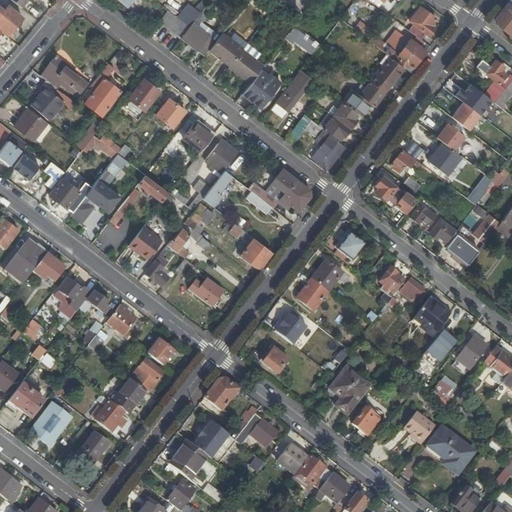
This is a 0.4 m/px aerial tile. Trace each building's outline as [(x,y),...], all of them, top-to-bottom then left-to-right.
[(511,37),(511,0),(497,19),(498,26),(511,37)] [(310,7),(316,13),(320,8),(314,2),(310,7)] [(0,28),(8,35),(22,18),(8,6),(4,11),(0,7),(0,28)] [(310,7),(307,11),(313,17),(316,13),(310,7)] [(414,26),(410,32),(412,33),(421,40),(425,35),(428,38),(435,29),(432,26),(436,20),(421,8),(410,23),(414,26)] [(160,23),(181,39),(189,28),(169,11),(160,23)] [(354,30),(363,34),(367,26),(358,21),(354,30)] [(189,28),(181,39),(198,52),(210,38),(192,24),(189,28)] [(295,25),(287,35),(312,56),(320,46),(295,25)] [(410,32),(402,25),(397,31),(407,39),(408,38),(412,33),(410,32)] [(412,33),(408,38),(411,40),(425,51),(429,46),(421,40),(412,33)] [(230,67),(243,51),(244,50),(231,41),(223,34),(209,51),(218,58),(220,56),(224,59),(222,61),(230,67)] [(231,41),(244,50),(248,44),(236,35),(231,41)] [(395,61),(410,73),(426,52),(425,51),(411,40),(406,46),(403,44),(400,48),(403,51),(399,56),(395,61)] [(261,70),(264,67),(256,61),(261,55),(248,45),(244,51),(243,51),(230,67),(230,68),(250,84),(261,70)] [(391,46),(385,54),(387,55),(389,56),(391,58),(392,59),(396,54),(392,50),(394,48),(391,46)] [(379,64),(381,65),(389,56),(387,55),(379,64)] [(368,82),(371,84),(383,93),(403,69),(390,60),(391,58),(389,56),(381,65),(368,82)] [(63,65),(87,85),(89,83),(76,73),(78,70),(68,62),(65,65),(55,57),(47,67),(56,74),(63,65)] [(482,60),(477,67),(500,85),(507,75),(502,71),(505,68),(496,61),(491,67),(482,60)] [(115,69),(108,64),(100,76),(106,80),(115,69)] [(81,93),(87,85),(63,65),(56,74),(62,79),(59,82),(74,94),(77,90),(81,93)] [(47,67),(41,76),(46,80),(49,82),(56,74),(47,67)] [(269,75),(261,70),(250,84),(243,94),(250,100),(249,101),(260,109),(276,89),(265,81),(269,75)] [(288,88),(277,103),(289,113),(314,81),(301,71),(294,81),(288,88)] [(49,82),(55,87),(59,82),(62,79),(56,74),(49,82)] [(502,86),(506,89),(511,80),(511,76),(510,75),(502,86)] [(100,76),(91,86),(96,90),(88,99),(86,98),(84,100),(86,102),(85,103),(102,117),(121,92),(106,80),(100,76)] [(145,111),(160,92),(144,79),(129,99),(145,111)] [(68,109),(74,102),(55,87),(49,82),(46,80),(42,85),(46,87),(31,106),(49,120),(62,104),(68,109)] [(346,105),(358,115),(361,117),(371,104),(375,107),(385,95),(383,93),(371,84),(361,96),(356,92),(346,105)] [(463,103),(480,116),(491,101),(487,97),(471,85),(465,93),(462,90),(456,98),(463,103)] [(491,101),(495,103),(501,95),(494,89),(487,97),(491,101)] [(501,95),(495,103),(499,106),(510,93),(506,89),(501,95)] [(499,106),(502,109),(511,95),(511,94),(511,93),(510,93),(499,106)] [(173,129),(186,112),(169,99),(156,116),(173,129)] [(463,103),(452,118),(470,131),(481,117),(480,116),(463,103)] [(339,110),(335,116),(352,129),(357,122),(354,120),(358,115),(346,105),(344,104),(339,110)] [(333,106),(328,112),(334,117),(335,116),(339,110),(333,106)] [(48,123),(29,109),(15,126),(34,141),(48,123)] [(319,125),(324,129),(325,130),(333,118),(328,114),(319,125)] [(323,130),(324,129),(319,125),(312,120),(306,115),(286,141),(292,146),(307,126),(326,141),(312,158),(327,170),(344,147),(323,130)] [(333,118),(325,130),(338,140),(342,135),(345,137),(350,131),(333,118)] [(201,152),(215,135),(197,120),(183,137),(201,152)] [(0,144),(11,131),(6,127),(5,129),(0,124),(0,144)] [(465,138),(447,124),(436,138),(445,144),(455,152),(465,138)] [(89,125),(75,145),(88,154),(93,146),(110,157),(119,145),(89,125)] [(221,140),(218,144),(228,151),(231,148),(221,140)] [(405,150),(416,157),(422,148),(411,140),(405,150)] [(8,168),(20,152),(8,141),(0,151),(0,158),(4,161),(2,164),(8,168)] [(222,174),(225,171),(239,153),(231,148),(228,151),(218,144),(205,161),(222,174)] [(448,175),(461,157),(455,152),(445,144),(436,155),(434,154),(429,161),(448,175)] [(125,145),(118,154),(124,159),(131,149),(125,145)] [(69,154),(77,158),(80,151),(72,147),(69,154)] [(409,168),(413,163),(415,161),(403,151),(391,166),(400,172),(405,165),(409,168)] [(39,167),(23,154),(13,168),(29,180),(39,167)] [(126,161),(118,154),(111,162),(120,169),(126,161)] [(64,173),(51,162),(45,170),(52,175),(47,183),(52,188),(64,173)] [(428,181),(434,174),(419,162),(413,170),(428,181)] [(72,213),(70,215),(81,224),(94,207),(92,206),(94,203),(108,213),(120,197),(107,186),(115,176),(106,170),(91,188),(72,213)] [(211,189),(203,199),(214,208),(223,197),(219,194),(232,176),(225,171),(222,174),(211,189)] [(282,171),(265,194),(278,204),(288,211),(290,208),(298,214),(310,198),(309,191),(282,171)] [(493,182),(493,183),(498,187),(505,178),(500,174),(493,182)] [(168,193),(146,176),(139,184),(146,190),(149,192),(162,202),(168,193)] [(375,192),(387,201),(388,200),(397,188),(383,177),(375,186),(377,188),(375,192)] [(408,177),(403,184),(415,193),(420,186),(408,177)] [(49,196),(72,213),(91,188),(85,183),(78,192),(62,179),(49,196)] [(188,208),(193,212),(203,199),(211,189),(206,184),(200,179),(193,189),(199,194),(188,208)] [(274,209),(278,204),(265,194),(256,187),(252,192),(273,208),(274,209)] [(472,202),(476,205),(488,190),(484,187),(472,202)] [(388,200),(406,213),(416,201),(405,192),(404,194),(397,188),(388,200)] [(130,196),(111,220),(116,225),(123,215),(123,214),(139,193),(135,189),(130,196)] [(176,191),(173,196),(184,204),(188,199),(176,191)] [(273,208),(252,192),(246,199),(267,215),(273,208)] [(419,220),(427,227),(434,219),(427,214),(430,211),(420,204),(410,218),(417,223),(419,220)] [(199,207),(186,224),(192,229),(205,213),(199,207)] [(507,237),(511,230),(511,207),(507,214),(500,223),(496,228),(507,237)] [(483,244),(496,228),(500,223),(488,214),(472,235),(483,244)] [(443,247),(446,243),(455,232),(436,216),(434,219),(427,227),(425,230),(442,243),(440,245),(443,247)] [(239,218),(234,224),(236,225),(242,229),(246,224),(239,218)] [(18,232),(3,221),(0,224),(0,246),(4,250),(18,232)] [(176,253),(185,260),(190,254),(186,251),(181,247),(188,237),(190,235),(199,242),(198,243),(209,251),(213,245),(192,229),(186,224),(185,223),(181,228),(182,229),(173,241),(171,241),(167,246),(176,253)] [(242,229),(236,225),(230,232),(237,238),(243,230),(242,229)] [(445,248),(467,265),(478,251),(464,240),(469,233),(460,225),(459,227),(455,232),(446,243),(448,245),(445,248)] [(143,228),(128,246),(136,252),(137,250),(141,253),(149,259),(161,242),(143,228)] [(349,233),(336,250),(351,261),(364,245),(349,233)] [(181,247),(186,251),(191,244),(188,237),(181,247)] [(239,255),(258,271),(272,253),(254,239),(242,254),(241,253),(239,255)] [(24,284),(47,254),(34,244),(31,248),(25,243),(5,269),(24,284)] [(47,254),(32,272),(43,280),(46,276),(53,282),(64,268),(47,254)] [(190,264),(185,260),(179,267),(184,271),(190,264)] [(311,279),(328,292),(342,273),(325,260),(311,279)] [(163,288),(170,279),(160,272),(163,269),(155,263),(145,275),(153,281),(163,288)] [(378,282),(394,294),(402,284),(404,281),(396,275),(397,274),(389,268),(378,282)] [(423,289),(407,277),(404,281),(402,284),(404,286),(399,292),(416,305),(424,294),(421,292),(423,289)] [(71,303),(79,309),(80,308),(85,302),(91,294),(83,288),(82,290),(75,285),(67,279),(56,293),(66,300),(70,295),(75,299),(71,303)] [(313,312),(328,292),(311,279),(299,294),(303,296),(299,301),(313,312)] [(223,293),(207,281),(202,286),(196,281),(189,290),(211,307),(223,293)] [(111,305),(94,293),(87,301),(104,314),(111,305)] [(381,301),(386,304),(391,298),(386,294),(381,301)] [(70,304),(71,303),(75,299),(70,295),(66,300),(70,304)] [(432,337),(451,312),(430,296),(411,321),(432,337)] [(392,308),(397,302),(392,298),(386,306),(388,308),(390,306),(392,308)] [(85,302),(80,308),(84,311),(88,305),(85,302)] [(130,328),(136,333),(143,324),(120,306),(108,321),(125,334),(130,328)] [(1,313),(0,314),(0,316),(1,316),(8,322),(14,315),(7,309),(3,314),(1,313)] [(369,310),(365,317),(373,322),(377,315),(369,310)] [(294,318),(290,315),(288,313),(275,330),(282,336),(290,342),(303,325),(295,319),(294,318)] [(31,340),(41,327),(32,319),(21,332),(31,340)] [(104,342),(96,337),(88,346),(96,352),(104,342)] [(474,363),(486,347),(473,337),(461,353),(474,363)] [(174,353),(160,341),(149,355),(164,366),(174,353)] [(433,368),(445,354),(433,343),(421,357),(433,368)] [(40,360),(46,352),(40,346),(34,354),(40,360)] [(259,360),(262,362),(273,348),(270,346),(259,360)] [(273,348),(262,362),(277,374),(288,360),(273,348)] [(504,379),(511,368),(511,360),(501,352),(499,354),(493,350),(483,363),(504,379)] [(339,364),(348,353),(346,351),(344,353),(341,351),(334,360),(339,364)] [(131,380),(147,392),(148,393),(164,373),(146,359),(131,380)] [(20,376),(1,361),(0,363),(0,387),(7,393),(20,376)] [(357,403),(369,387),(345,368),(329,389),(341,399),(334,406),(347,416),(349,414),(357,403)] [(511,368),(504,379),(501,383),(511,390),(511,368)] [(217,380),(204,397),(221,410),(238,389),(225,378),(217,380)] [(131,380),(113,403),(129,415),(147,392),(131,380)] [(446,399),(452,392),(439,382),(433,390),(446,399)] [(315,392),(320,387),(314,383),(310,388),(315,392)] [(45,403),(21,384),(8,401),(31,420),(45,403)] [(203,398),(200,402),(214,414),(217,410),(203,398)] [(117,425),(121,428),(126,421),(120,417),(117,415),(121,410),(109,401),(105,407),(101,403),(96,410),(100,414),(96,419),(112,432),(117,425)] [(72,418),(53,403),(30,432),(49,447),(72,418)] [(379,419),(357,403),(349,414),(355,419),(351,424),(366,436),(379,419)] [(230,436),(235,440),(254,414),(257,411),(252,407),(248,413),(246,411),(241,418),(243,420),(230,436)] [(420,445),(434,427),(415,413),(402,429),(413,437),(412,439),(420,445)] [(254,414),(235,440),(241,445),(249,435),(266,448),(277,433),(254,414)] [(462,420),(469,425),(474,419),(467,414),(462,420)] [(192,444),(208,457),(211,459),(229,435),(211,422),(210,421),(203,429),(205,431),(200,437),(199,435),(192,444)] [(116,435),(121,428),(117,425),(112,432),(116,435)] [(455,475),(472,454),(440,429),(427,447),(445,461),(443,465),(455,475)] [(109,444),(94,433),(77,455),(92,466),(109,444)] [(179,472),(190,481),(208,457),(192,444),(187,441),(186,440),(168,464),(177,471),(179,472)] [(499,448),(490,441),(486,446),(495,452),(499,448)] [(277,461),(293,474),(306,457),(290,444),(277,461)] [(317,478),(323,483),(331,473),(309,456),(296,472),(312,484),(317,478)] [(250,466),(257,471),(264,462),(257,457),(250,466)] [(511,460),(494,483),(501,488),(511,473),(511,460)] [(175,477),(179,472),(177,471),(168,464),(165,470),(175,477)] [(4,473),(0,477),(0,495),(7,501),(20,485),(4,473)] [(342,508),(350,497),(345,493),(343,497),(340,495),(348,486),(331,473),(323,483),(318,490),(342,508)] [(193,486),(192,488),(182,480),(166,500),(178,509),(196,488),(193,486)] [(202,491),(218,500),(223,492),(207,483),(202,491)] [(460,511),(471,511),(480,500),(463,487),(450,504),(460,511)] [(346,511),(357,511),(366,501),(356,492),(343,509),(346,511)] [(140,511),(164,511),(165,511),(149,498),(141,508),(143,509),(140,511)] [(27,511),(54,511),(38,499),(27,511)]
